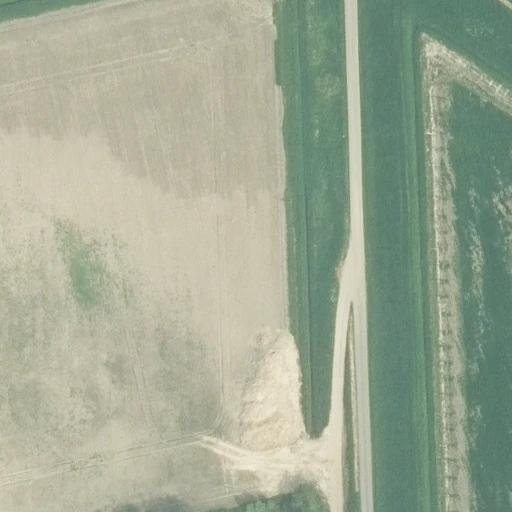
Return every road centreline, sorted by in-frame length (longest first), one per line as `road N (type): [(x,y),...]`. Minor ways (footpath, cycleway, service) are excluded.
road 1 (unclassified): [(355,268),(350,0)]
road 2 (unclassified): [(333,511),(339,321),(355,268)]
road 3 (unclassified): [(366,511),(355,268)]
